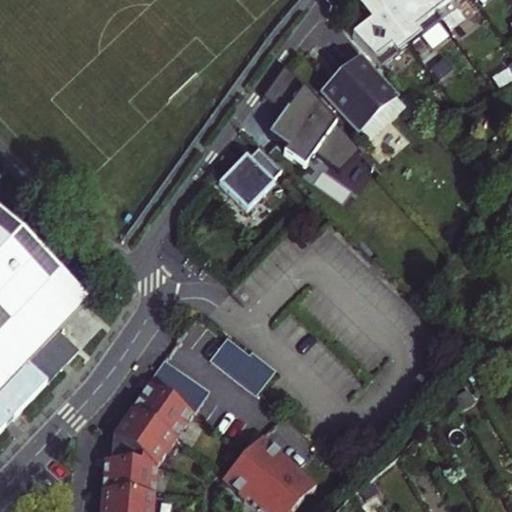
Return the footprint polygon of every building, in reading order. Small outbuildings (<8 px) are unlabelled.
[(391,0),(373,0),(373,1),(412,50),(442,26),(421,0),(406,0),(404,1),(397,7),(391,0)] [(421,0),(442,26),(473,2),(471,0),(421,0)] [(354,41),(383,72),(412,50),(373,1),(361,10),(373,26),(366,32),(354,41)] [(327,104),(362,139),(396,104),(362,68),(345,85),(327,104)] [(366,157),(290,75),(280,88),(268,106),(290,122),(274,144),(292,157),(289,162),(308,174),(318,158),(344,176),(366,157)] [(396,104),(362,139),(367,145),(403,110),(396,104)] [(238,182),(225,197),(253,222),(279,194),(277,193),(286,182),(262,160),(252,170),(250,169),(238,182)] [(0,219),(0,438),(5,433),(69,365),(79,356),(59,337),(89,304),(78,294),(0,219)] [(229,347),(213,370),(261,402),(278,377),(253,359),(252,363),(229,347)] [(150,390),(151,391),(152,391),(195,421),(210,399),(165,368),(150,390)] [(195,421),(152,391),(151,391),(142,404),(121,435),(115,444),(113,468),(106,468),(106,485),(104,511),(157,511),(159,474),(195,421)] [(300,511),(319,492),(265,442),(261,447),(225,487),(247,507),(250,503),(259,511),(300,511)]
